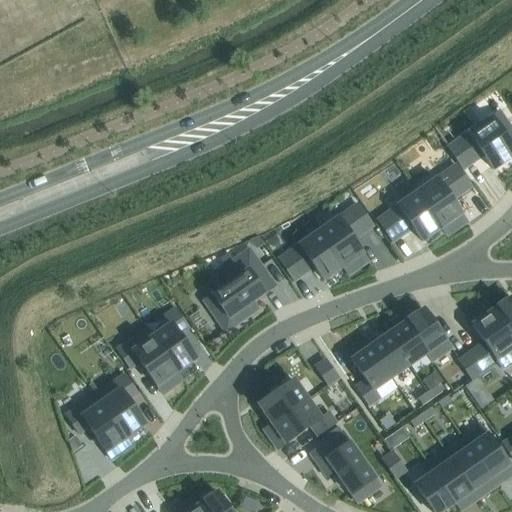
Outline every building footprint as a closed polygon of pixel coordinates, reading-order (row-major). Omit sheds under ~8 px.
[(72,20),(22,41),(28,54),(77,33),(72,20)] [(511,148),(491,118),(448,148),(463,170),(483,156),(493,171),(511,157),(511,148)] [(456,166),(417,194),(441,229),(461,215),(451,201),(471,188),(456,166)] [(417,194),(377,221),(392,243),(412,229),(422,243),(441,229),(417,194)] [(357,206),(318,233),(343,268),(362,255),(352,241),(372,227),(357,206)] [(318,233),(278,261),(294,282),(313,268),(323,282),(343,268),(318,233)] [(258,264),(203,302),(220,325),(274,287),(258,264)] [(511,300),(511,299),(491,313),(511,342),(511,300)] [(170,326),(151,338),(176,374),(195,360),(178,335),(188,329),(175,310),(164,318),(170,326)] [(424,311),(405,324),(432,362),(450,349),(424,311)] [(511,342),(491,313),(472,326),(502,369),(511,362),(511,342)] [(405,324),(387,336),(408,367),(426,355),(431,362),(432,362),(405,324)] [(145,330),(117,351),(130,369),(139,362),(157,387),(176,374),(151,338),(145,330)] [(387,336),(369,349),(391,379),(408,367),(387,336)] [(479,347),(469,354),(482,373),(492,366),(479,347)] [(369,349),(351,361),(366,382),(356,388),(368,406),(379,399),(373,391),(391,379),(369,349)] [(469,354),(459,362),(471,380),(482,373),(469,354)] [(325,361),(315,368),(327,386),(338,379),(325,361)] [(124,376),(95,396),(125,440),(144,426),(127,401),(137,394),(124,376)] [(293,381),(258,406),(271,425),(307,401),(293,381)] [(437,386),(427,393),(432,400),(442,393),(437,386)] [(427,393),(417,400),(422,407),(432,400),(427,393)] [(95,396),(66,417),(78,435),(88,428),(106,453),(125,440),(95,396)] [(447,397),(437,404),(442,410),(452,403),(447,397)] [(307,401),(271,425),(285,445),(310,427),(317,437),(335,424),(328,414),(320,419),(307,401)] [(429,409),(419,416),(424,423),(434,416),(429,409)] [(419,416),(409,423),(414,430),(424,423),(419,416)] [(481,428),(463,441),(490,479),(508,466),(481,428)] [(342,434),(319,450),(351,496),(374,480),(342,434)] [(511,438),(502,445),(511,458),(511,438)] [(463,441),(445,453),(472,492),(490,479),(463,441)] [(445,453),(428,466),(454,504),(472,492),(445,453)] [(392,454),(382,461),(395,479),(405,472),(392,454)] [(433,474),(415,486),(432,511),(442,511),(454,504),(428,466),(427,466),(433,474)] [(229,511),(217,493),(197,507),(200,511),(229,511)]
